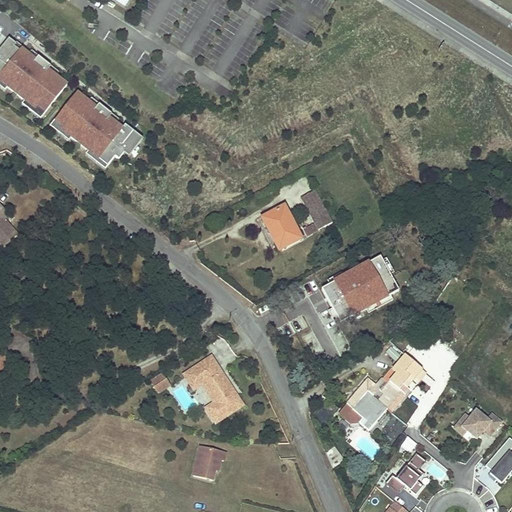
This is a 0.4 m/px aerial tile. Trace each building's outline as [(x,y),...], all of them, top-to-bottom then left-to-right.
[(67,85),(48,70),(51,67),(38,57),(35,60),(28,55),(26,58),(20,53),(22,50),(9,39),(0,50),(0,82),(7,88),(24,101),(35,109),(42,116),(67,85)] [(142,139),(125,125),(122,129),(120,131),(114,126),(116,124),(108,118),(111,114),(98,104),(96,108),(77,93),(53,124),(61,130),(71,138),(88,152),(96,158),(107,166),(115,156),(119,160),(124,153),(129,157),(142,139)] [(35,109),(24,101),(21,105),(32,113),(35,109)] [(42,116),(35,109),(32,113),(40,120),(43,116),(42,116)] [(57,134),(61,130),(53,124),(52,124),(49,127),(57,134)] [(71,138),(61,130),(57,134),(68,142),(71,138)] [(93,162),(96,158),(88,152),(85,155),(93,162)] [(96,158),(93,162),(104,171),(107,167),(107,166),(96,158)] [(306,237),(318,231),(330,224),(323,211),(322,210),(313,192),(300,198),(313,225),(302,230),(306,237)] [(4,218),(0,213),(0,210),(2,209),(0,206),(0,245),(2,248),(16,236),(6,224),(3,227),(0,223),(0,221),(2,219),(4,218)] [(270,236),(275,233),(283,249),(300,241),(284,208),(262,219),(270,236)] [(270,236),(279,251),(283,249),(275,233),(270,236)] [(400,295),(380,258),(320,289),(340,327),(400,295)] [(397,362),(401,354),(389,348),(385,356),(397,362)] [(0,384),(11,372),(3,366),(7,361),(0,355),(0,384)] [(421,371),(404,357),(391,372),(396,375),(381,393),(383,395),(377,403),(386,411),(401,393),(404,396),(408,391),(406,389),(402,385),(408,379),(412,382),(421,371)] [(235,391),(213,358),(197,368),(207,383),(204,385),(216,404),(208,409),(217,424),(244,406),(238,396),(235,398),(232,394),(235,391)] [(11,372),(15,368),(7,361),(3,366),(11,372)] [(207,383),(197,368),(186,376),(195,391),(204,385),(207,383)] [(412,382),(416,385),(425,374),(421,371),(412,382)] [(402,385),(406,389),(412,382),(408,379),(402,385)] [(160,395),(173,387),(168,380),(156,389),(160,395)] [(386,411),(377,403),(383,395),(381,393),(378,390),(377,390),(373,387),(373,386),(367,381),(346,405),(338,415),(351,425),(359,425),(368,432),(386,411)] [(386,411),(390,413),(404,396),(401,393),(386,411)] [(484,419),(473,410),(460,427),(474,439),(481,431),(487,436),(499,421),(489,413),(484,419)] [(508,472),(511,467),(511,456),(507,452),(508,451),(511,445),(511,441),(507,437),(483,466),(489,471),(487,474),(493,479),(499,483),(508,472)] [(410,454),(417,445),(407,438),(401,446),(410,454)] [(215,469),(216,465),(217,460),(220,460),(223,461),(225,453),(200,446),(193,475),(212,480),(215,469)] [(382,484),(395,495),(402,486),(413,495),(420,486),(415,481),(421,473),(416,470),(423,461),(413,453),(393,478),(389,475),(382,484)] [(388,511),(405,511),(393,502),(387,509),(390,511),(388,511)]
